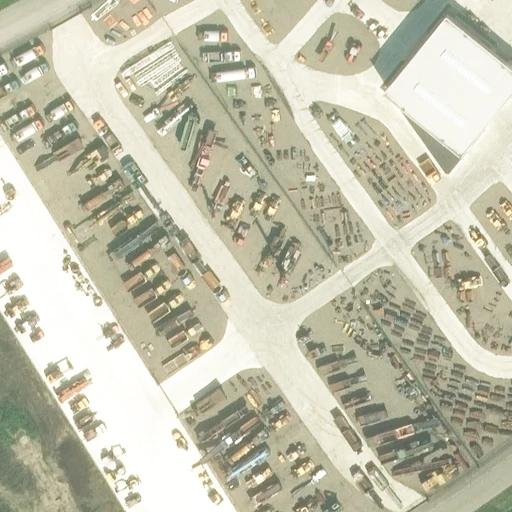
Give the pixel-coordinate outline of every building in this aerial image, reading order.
[(194,44),(205,57),(239,26),(220,5),(199,24),(207,32),(194,44)] [(385,88),(463,151),(511,90),(511,60),(449,9),(385,88)] [(511,109),(501,120),(511,131),(511,109)] [(442,234),(441,235),(447,244),(466,231),(450,208),(432,220),(442,234)] [(449,365),(434,371),(441,386),(456,379),(449,365)] [(471,393),(457,402),(475,430),(489,421),(471,393)]
